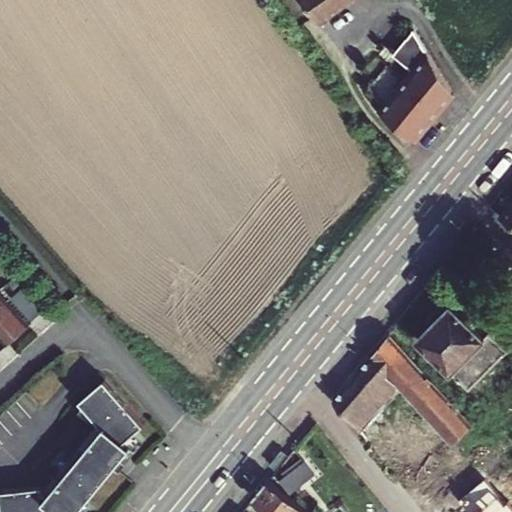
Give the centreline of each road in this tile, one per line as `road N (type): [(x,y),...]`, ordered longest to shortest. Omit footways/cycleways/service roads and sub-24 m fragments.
road 1 (primary): [(511,83),(277,368)]
road 2 (primary): [(296,383),(511,121)]
road 3 (primary): [(277,368),(160,511)]
road 4 (residential): [(296,383),(406,511)]
road 5 (primary): [(192,511),(296,383)]
